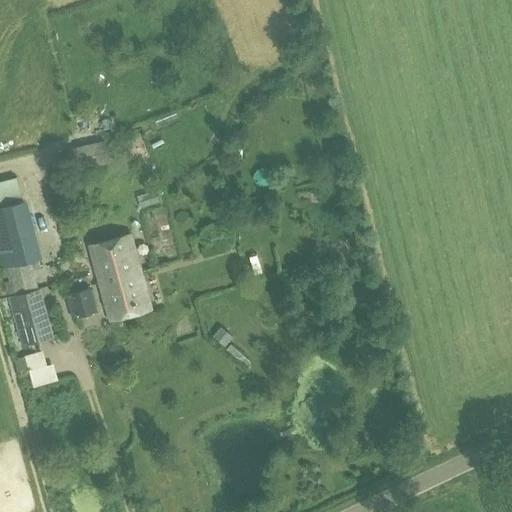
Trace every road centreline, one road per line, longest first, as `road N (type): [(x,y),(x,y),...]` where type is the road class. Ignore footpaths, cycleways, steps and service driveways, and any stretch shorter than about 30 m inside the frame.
road 1 (track): [(76,338),(131,511)]
road 2 (unclassified): [(364,511),(511,441)]
